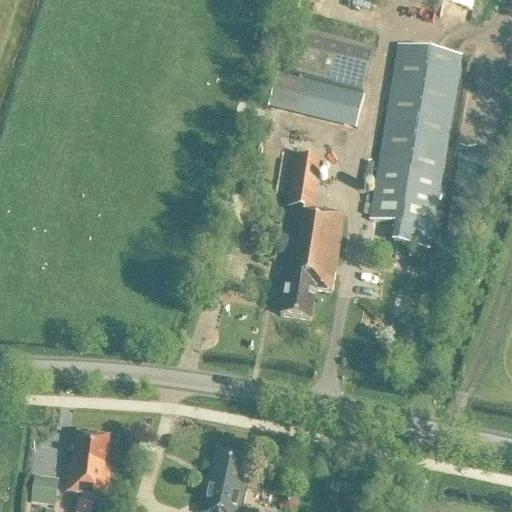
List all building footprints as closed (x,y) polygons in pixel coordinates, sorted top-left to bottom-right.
[(342,0),(336,19),(356,26),(364,3),(355,0),(342,0)] [(363,96),(373,56),(293,36),(283,77),(363,96)] [(430,255),(433,235),(461,61),(398,51),(371,225),(395,229),(392,248),(430,255)] [(356,132),(363,102),(277,81),(270,111),(356,132)] [(331,297),(343,220),(315,215),(322,168),(295,164),(287,212),(292,213),(279,294),(285,295),(281,321),(311,326),(316,295),(331,297)] [(245,233),(252,203),(235,200),(229,229),(245,233)] [(277,254),(280,232),(259,229),(258,235),(252,234),(249,250),(277,254)] [(105,471),(109,443),(77,439),(75,457),(74,456),(72,471),(68,471),(64,498),(107,503),(110,472),(105,471)] [(243,490),(248,463),(216,457),(211,483),(206,482),(199,511),(242,511),(247,491),(243,490)] [(56,511),(59,485),(34,482),(31,508),(56,511)] [(297,511),(301,501),(280,495),(274,511),(297,511)]
